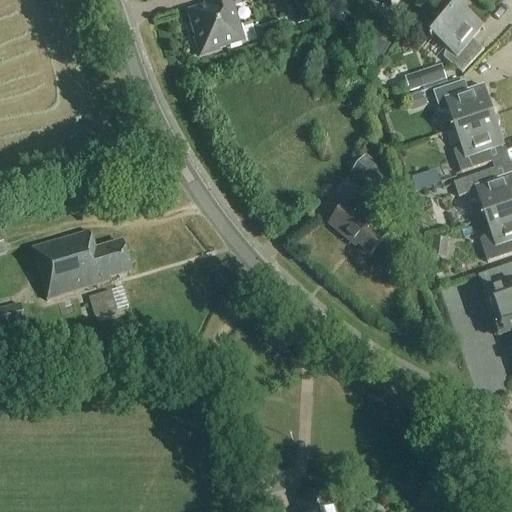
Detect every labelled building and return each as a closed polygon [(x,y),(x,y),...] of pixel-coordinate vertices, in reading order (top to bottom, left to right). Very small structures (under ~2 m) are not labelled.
[(229,3),(234,1),(233,0),(203,0),(207,9),(188,14),(196,38),(193,39),(199,58),(218,52),(217,49),(241,42),(229,3)] [(371,0),(387,0),(394,5),(391,9),(392,10),(399,0),(371,0)] [(292,8),(298,25),(310,21),(304,4),(292,8)] [(440,29),(440,30),(430,42),(431,43),(435,39),(446,49),(443,60),(461,75),(479,56),(484,51),(471,40),(480,30),(483,32),(484,31),(459,10),(462,6),(461,6),(451,18),(450,17),(447,18),(444,20),(441,22),(440,26),(440,29)] [(368,40),(361,52),(378,63),(389,46),(368,40)] [(446,81),(441,67),(405,78),(409,93),(446,81)] [(487,104),(481,86),(480,87),(481,90),(468,95),(464,82),(433,93),(440,114),(451,115),(457,130),(497,116),(495,112),(492,108),(487,104)] [(407,99),(412,113),(426,108),(421,94),(407,99)] [(497,116),(457,130),(462,146),(453,153),(461,174),(492,164),(493,167),(507,162),(497,133),(498,127),(498,122),(497,116)] [(350,175),(374,195),(389,176),(365,157),(350,175)] [(494,171),(463,181),(454,185),(458,199),(468,196),(470,202),(482,203),(487,219),(511,210),(511,176),(507,162),(493,167),(494,171)] [(416,187),(440,182),(437,170),(413,175),(416,187)] [(387,235),(348,202),(327,227),(354,249),(356,246),(369,257),(387,235)] [(511,210),(487,219),(491,232),(480,242),(487,264),(511,255),(511,210)] [(128,274),(119,243),(93,251),(87,232),(30,249),(45,301),(109,282),(109,280),(128,274)] [(430,258),(445,260),(448,241),(433,239),(430,258)] [(511,266),(478,278),(499,339),(511,334),(511,266)] [(94,318),(96,325),(124,317),(122,310),(115,312),(110,293),(88,299),(93,318),(94,318)] [(0,310),(0,332),(24,326),(18,305),(0,310)] [(337,511),(332,493),(298,503),(300,511),(337,511)]
